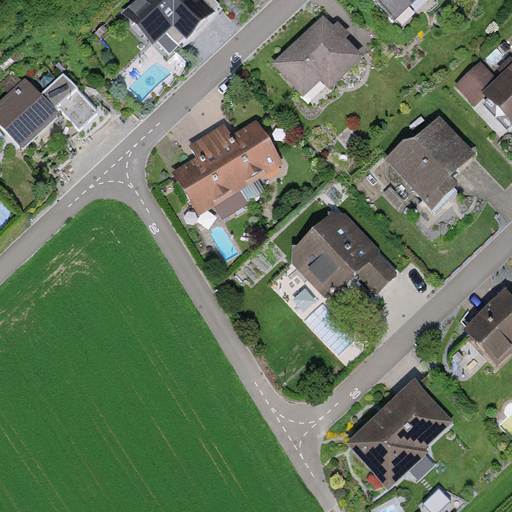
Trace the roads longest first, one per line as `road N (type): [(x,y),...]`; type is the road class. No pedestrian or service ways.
road 1 (residential): [(296,446),(114,165)]
road 2 (residential): [(511,242),(296,446)]
road 3 (residential): [(292,0),(114,165)]
road 4 (residential): [(114,165),(0,274)]
